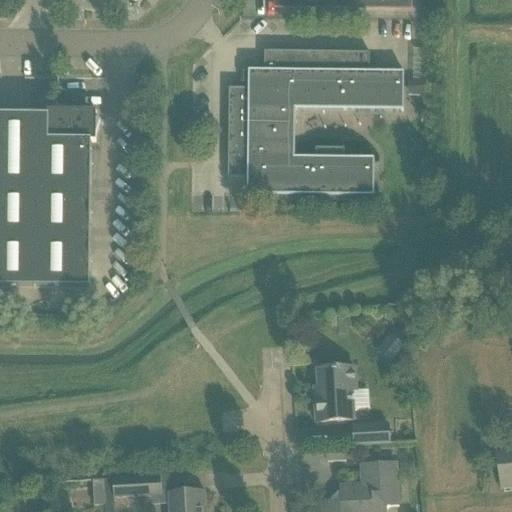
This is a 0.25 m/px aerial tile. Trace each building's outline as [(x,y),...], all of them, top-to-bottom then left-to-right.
[(247,197),(374,198),(374,160),(346,160),(345,150),(316,150),(316,160),(295,160),(295,111),(404,112),(404,74),(370,73),(370,54),(264,53),(264,73),(248,73),(248,74),(243,74),(243,84),(249,84),(249,91),(229,90),(228,179),(249,179),(249,170),(257,170),(257,196),(249,195),(249,186),(247,186),(247,197)] [(408,82),(407,99),(423,99),(423,82),(408,82)] [(0,289),(90,290),(91,144),(96,144),(96,136),(100,123),(78,116),(78,113),(69,113),(57,109),(55,113),(47,113),(47,118),(0,117),(0,289)] [(426,329),(408,331),(410,348),(427,346),(426,329)] [(391,336),(385,343),(398,354),(404,347),(402,346),(391,336)] [(315,389),(317,425),(353,423),(352,393),(356,393),(354,370),(318,372),(319,389),(315,389)] [(353,429),(354,447),(391,445),(390,426),(353,429)] [(327,451),(327,464),(346,463),(345,450),(327,451)] [(511,452),(496,455),(496,457),(501,492),(511,490),(511,452)] [(396,464),(360,466),(362,487),(339,488),(340,502),(336,506),(322,507),(322,511),(386,511),(390,509),(399,508),(397,484),(396,464)] [(113,481),(114,499),(115,499),(151,497),(162,497),(161,478),(114,481),(113,481)] [(104,481),(93,482),(94,507),(106,506),(104,481)] [(169,495),(169,511),(205,511),(205,493),(169,495)]
